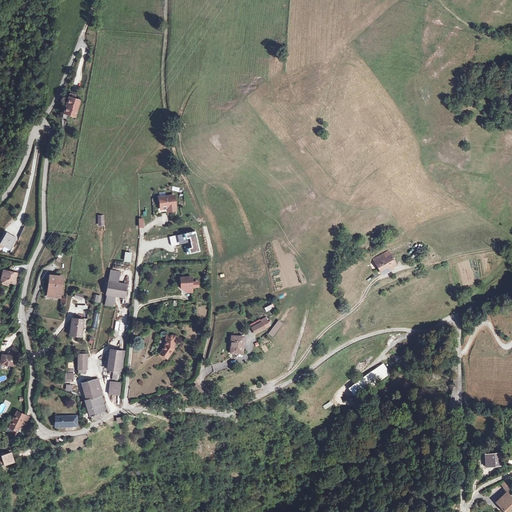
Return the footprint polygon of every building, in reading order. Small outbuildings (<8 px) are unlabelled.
[(73,103),(69,102),(64,116),(74,119),(79,104),(73,103)] [(177,214),(175,199),(161,200),(161,211),(168,210),(168,214),(177,214)] [(4,227),(4,236),(13,237),(13,227),(4,227)] [(9,238),(0,237),(0,245),(8,246),(9,238)] [(374,259),(375,262),(382,259),(383,260),(390,256),(388,252),(374,259)] [(382,259),(375,262),(380,273),(391,268),(390,267),(394,265),(390,256),(383,260),(382,259)] [(17,272),(3,271),(1,282),(5,285),(9,285),(9,282),(16,282),(17,272)] [(64,278),(52,276),(50,293),(56,294),(55,296),(61,297),(64,278)] [(191,280),(180,280),(180,290),(185,290),(186,294),(191,294),(191,280)] [(126,287),(109,284),(106,295),(123,298),(126,287)] [(74,298),(82,301),(84,295),(76,292),(74,298)] [(264,308),(266,312),(275,308),(273,304),(264,308)] [(97,328),(100,314),(94,313),(91,327),(97,328)] [(248,326),(252,333),(258,330),(257,330),(268,324),(265,319),(256,324),(253,324),(248,326)] [(85,322),(74,320),(72,335),(82,336),(85,322)] [(268,334),(273,338),(283,324),(278,320),(268,334)] [(244,336),(233,335),(233,351),(243,352),(244,336)] [(166,347),(159,358),(162,360),(163,358),(166,360),(173,350),(175,338),(167,337),(166,347)] [(17,353),(13,347),(7,352),(10,355),(9,355),(1,356),(0,364),(13,364),(13,357),(17,353)] [(121,351),(111,350),(109,369),(119,370),(121,351)] [(355,398),(391,373),(383,363),(348,387),(355,398)] [(73,382),(73,372),(65,373),(65,382),(73,382)] [(85,400),(90,421),(101,418),(100,414),(103,413),(100,396),(101,396),(99,384),(93,385),(92,381),(82,383),(86,400),(85,400)] [(26,415),(16,411),(8,428),(11,430),(17,433),(21,426),(26,415)] [(30,417),(26,415),(21,426),(25,428),(30,417)] [(71,425),(71,416),(55,415),(54,425),(71,425)] [(14,452),(4,454),(6,464),(16,461),(14,452)] [(495,468),(501,468),(501,456),(488,456),(488,465),(495,466),(495,468)] [(510,489),(505,481),(499,485),(505,493),(510,489)] [(511,498),(505,493),(498,501),(502,506),(500,507),(505,511),(507,511),(511,508),(511,498)]
